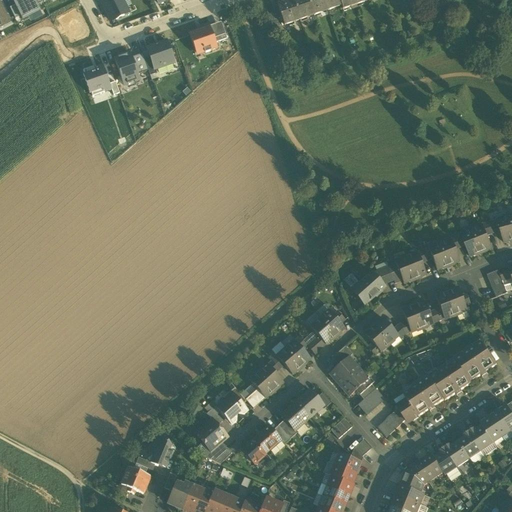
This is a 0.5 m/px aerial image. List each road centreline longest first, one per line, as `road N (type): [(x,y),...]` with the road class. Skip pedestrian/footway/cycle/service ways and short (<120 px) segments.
road 1 (residential): [(469,268),(385,305),(312,371)]
road 2 (residential): [(86,0),(109,43),(226,0)]
road 3 (residential): [(511,380),(392,460)]
